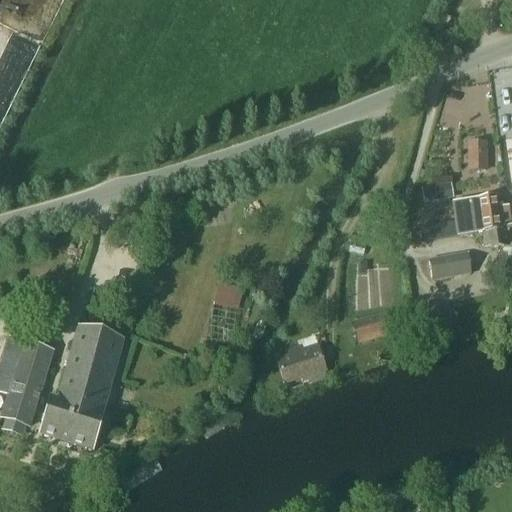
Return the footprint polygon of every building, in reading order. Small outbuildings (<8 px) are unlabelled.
[(450,187),(422,191),(424,207),(452,203),(451,193),(450,187)] [(481,233),(501,230),(501,229),(510,227),(507,208),(498,209),(497,198),(453,204),(458,236),(481,233)] [(504,246),(501,230),(481,233),(482,243),(488,242),(489,248),(504,246)] [(447,259),(427,263),(431,284),(452,280),(447,259)] [(243,338),(256,291),(244,287),(218,282),(212,306),(201,353),(228,358),(235,336),(243,338)] [(352,327),(357,345),(392,336),(387,318),(352,327)] [(91,452),(122,343),(77,330),(53,415),(46,413),(39,437),(91,452)] [(324,373),(316,347),(313,339),(298,344),(299,347),(290,350),(291,355),(276,360),(284,385),(324,373)] [(29,428),(52,355),(23,346),(1,416),(0,419),(4,420),(0,432),(21,439),(25,427),(29,428)]
